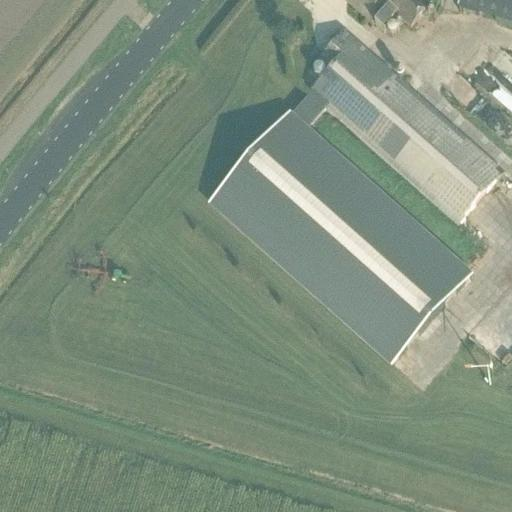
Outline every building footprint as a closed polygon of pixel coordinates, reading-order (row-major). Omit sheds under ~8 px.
[(409,32),(431,7),(422,0),(340,0),(383,37),(396,21),(409,32)] [(511,0),(460,0),(457,12),(511,28),(511,0)] [(286,51),(305,51),(305,36),(286,36),(286,51)] [(503,174),(357,45),(212,210),(393,369),(474,277),(309,132),(327,111),(458,225),(503,174)] [(511,65),(498,53),(488,63),(511,85),(511,65)] [(444,69),(433,82),(509,147),(511,143),(511,130),(487,109),(488,107),(444,69)] [(511,105),(504,100),(499,107),(511,116),(511,105)]
